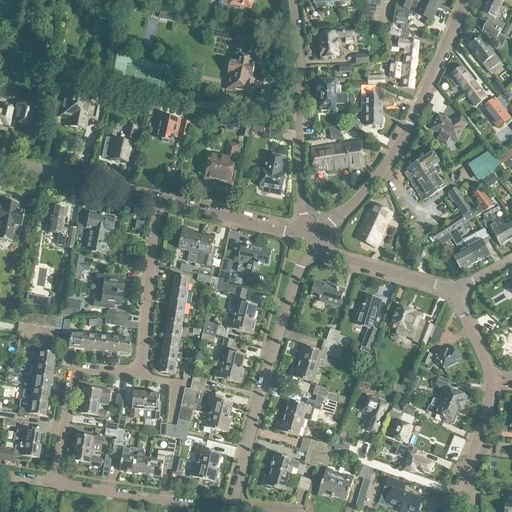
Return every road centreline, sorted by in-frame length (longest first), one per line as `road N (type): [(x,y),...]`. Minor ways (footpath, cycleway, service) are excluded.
road 1 (residential): [(55,483),(75,372),(139,373),(158,198)]
road 2 (residential): [(315,233),(361,196),(411,125),(466,0)]
road 3 (residential): [(232,507),(271,353),(300,266),(317,249)]
road 4 (residential): [(306,233),(293,0)]
road 5 (residential): [(460,483),(494,385),(453,290)]
road 6 (residential): [(224,510),(55,483)]
road 7 (residential): [(0,163),(158,198)]
road 8 (residential): [(158,198),(306,233)]
road 9 (residential): [(453,290),(317,249)]
